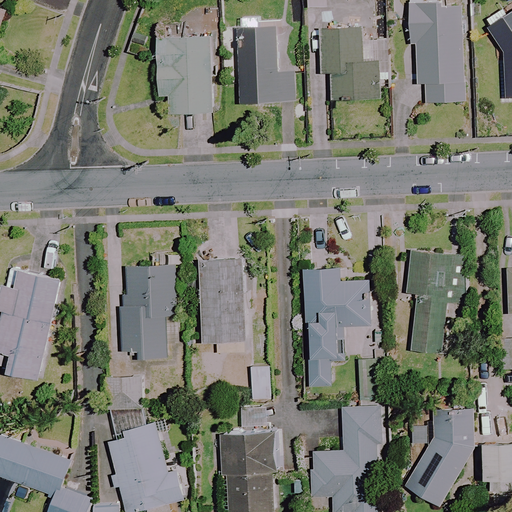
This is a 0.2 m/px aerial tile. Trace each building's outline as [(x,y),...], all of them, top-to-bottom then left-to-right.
[(466,101),(463,3),(441,3),(408,4),(409,42),(415,41),(416,82),(422,82),(422,102),(466,101)] [(511,13),(489,30),(502,49),(504,97),(511,96),(511,13)] [(278,70),(276,25),(237,27),(239,103),(295,102),(294,70),(278,70)] [(361,39),(361,28),(320,29),(321,73),(329,72),(329,99),(389,97),(389,74),(379,74),(378,39),(361,39)] [(212,34),(158,34),(158,94),(169,94),(169,112),(213,112),(212,34)] [(457,255),(411,251),(408,292),(415,293),(411,350),(442,352),(446,305),(461,306),(464,264),(456,264),(457,255)] [(177,342),(179,254),(150,254),(149,266),(124,265),(122,356),(167,358),(167,342),(177,342)] [(203,341),(219,341),(219,356),(241,356),(241,340),(246,340),(245,258),(202,258),(203,341)] [(311,326),(309,383),(330,383),(331,355),(339,356),(340,324),(368,325),(370,280),(342,279),(343,269),(306,267),(304,326),(311,326)] [(62,279),(14,268),(10,286),(3,284),(0,296),(0,311),(3,312),(0,323),(0,350),(12,353),(8,371),(40,379),(62,279)] [(511,337),(504,337),(503,367),(511,367),(511,337)] [(270,397),(269,365),(250,366),(251,398),(270,397)] [(144,387),(141,370),(110,375),(115,406),(111,407),(116,440),(110,441),(117,487),(120,486),(124,511),(141,511),(151,511),(171,511),(170,501),(185,499),(180,468),(168,470),(162,433),(169,432),(167,419),(146,423),(140,388),(144,387)] [(269,432),(267,405),(240,407),(241,433),(220,434),(222,473),(227,473),(228,511),(255,511),(275,511),(273,473),(277,473),(275,431),(269,432)] [(293,462),(312,461),(312,495),(332,495),(332,511),(378,511),(378,440),(380,440),(380,406),(342,406),(342,440),(293,441),(293,462)] [(474,412),(437,411),(434,435),(406,485),(441,504),(472,448),(474,412)] [(0,433),(0,474),(53,494),(46,511),(86,511),(92,496),(59,484),(68,459),(0,433)] [(511,476),(511,441),(486,442),(487,477),(511,476)]
